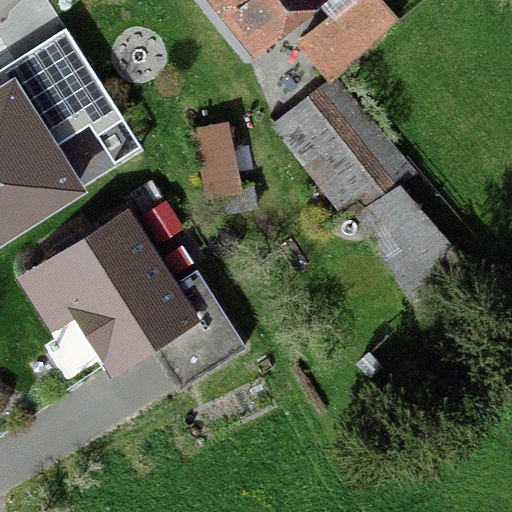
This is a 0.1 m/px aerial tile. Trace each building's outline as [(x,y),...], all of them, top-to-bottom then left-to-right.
[(228,0),(255,34),(294,0),(228,0)] [(329,222),(355,205),(419,303),(469,271),(409,175),(415,168),(337,76),(397,18),(380,0),(350,0),(298,42),(330,80),(275,124),(319,176),(302,190),(329,222)] [(71,38),(21,69),(59,129),(84,113),(97,131),(122,117),(71,38)] [(0,91),(0,234),(75,186),(11,85),(0,91)] [(113,366),(169,330),(197,375),(244,345),(196,269),(170,286),(125,213),(48,262),(113,366)]
